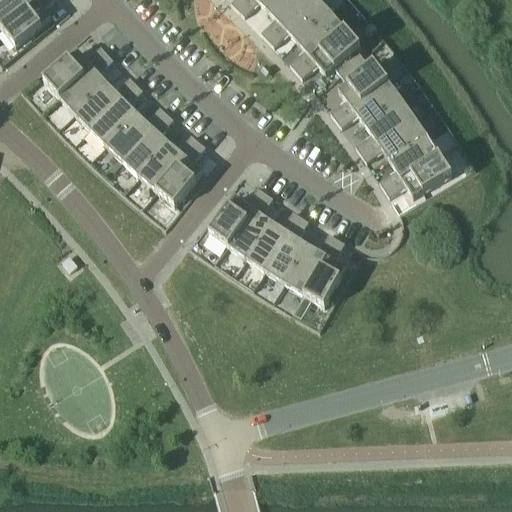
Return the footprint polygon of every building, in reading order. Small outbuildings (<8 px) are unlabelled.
[(9,0),(0,7),(0,33),(1,35),(46,0),(9,0)] [(43,15),(59,3),(56,0),(46,0),(1,35),(15,53),(51,25),(43,15)] [(239,0),(231,10),(237,16),(252,0),(239,0)] [(258,9),(267,17),(283,0),(252,0),(237,16),(244,23),(258,9)] [(275,26),(261,39),(267,46),(314,1),(312,0),(283,0),(267,17),(275,26)] [(288,40),(296,48),(330,18),(314,1),(267,46),(274,53),(288,40)] [(296,48),(304,58),(289,70),(296,78),(345,35),(330,18),(296,48)] [(325,82),(334,74),(340,82),(363,64),(356,56),(360,53),(345,35),(296,78),(302,85),(317,72),(325,82)] [(43,87),(59,104),(107,60),(101,53),(86,66),(77,57),(68,64),(43,87)] [(60,105),(74,121),(107,89),(99,80),(113,67),(107,60),(59,104),(60,105)] [(346,107),(330,119),(336,127),(387,87),(373,69),(369,72),(363,64),(340,82),(347,90),(338,97),(346,107)] [(74,121),(90,137),(136,91),(129,84),(115,98),(107,89),(74,121)] [(388,88),(387,87),(336,127),(341,134),(357,122),(365,132),(401,105),(388,88)] [(136,91),(90,137),(106,153),(137,120),(129,111),(143,97),(136,91)] [(355,153),(361,161),(414,124),(401,105),(365,132),(371,142),(355,153)] [(106,153),(122,168),(167,120),(160,114),(146,128),(137,120),(106,153)] [(167,120),(122,168),(139,183),(169,149),(160,141),(174,127),(167,120)] [(382,157),(389,167),(427,142),(414,124),(361,161),(366,169),(382,157)] [(139,183),(156,197),(156,198),(198,148),(191,142),(178,157),(169,149),(139,183)] [(396,178),(379,188),(384,196),(439,161),(438,161),(427,142),(389,167),(396,178)] [(198,148),(156,198),(174,213),(195,187),(203,178),(193,169),(205,154),(198,148)] [(413,205),(452,181),(439,161),(384,196),(389,204),(406,193),(413,205)] [(208,239),(228,253),(265,200),(258,194),(246,211),(235,203),(208,239)] [(228,253),(246,266),(271,228),(261,221),(273,205),(265,200),(228,253)] [(246,266),(265,278),(300,223),(292,218),(282,235),(271,228),(246,266)] [(265,278),(284,290),(308,252),(297,245),(308,229),(300,223),(265,278)] [(303,301),(304,302),(336,245),(328,241),(318,258),(308,252),(284,290),(303,301)] [(346,274),(335,267),(345,250),(336,245),(304,302),(324,313),(346,274)]
